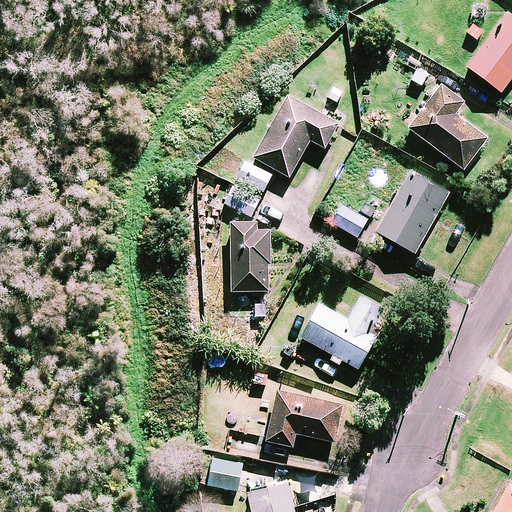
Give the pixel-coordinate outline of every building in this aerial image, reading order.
[(511,20),(504,14),(464,69),(499,94),(511,75),(511,20)] [(429,77),(415,67),(405,81),(420,91),(429,77)] [(345,93),(331,84),(323,98),(337,107),(345,93)] [(461,103),(438,86),(406,130),(462,171),(485,139),(452,115),(461,103)] [(336,125),(285,97),(251,158),(287,178),(308,141),(322,149),(336,125)] [(270,176),(243,163),(235,179),(262,192),(270,176)] [(445,194),(406,173),(373,233),(413,254),(445,194)] [(258,200),(231,187),(222,204),(249,217),(258,200)] [(366,220),(351,211),(341,227),(356,237),(366,220)] [(253,223),(228,223),(229,292),(268,292),(267,230),(253,230),(253,223)] [(299,335),(331,354),(328,361),(342,369),(346,362),(356,368),(380,327),(373,323),(382,308),(359,295),(346,318),(318,302),(299,335)] [(270,371),(253,371),(252,386),(269,387),(270,371)] [(341,406),(275,391),(264,440),(291,446),(294,433),(333,441),(341,406)] [(241,462),(210,458),(206,485),(237,490),(241,462)] [(323,473),(293,469),(291,480),(246,490),(251,511),(294,511),(291,499),(319,503),(323,473)] [(511,511),(511,484),(505,481),(488,511),(511,511)]
